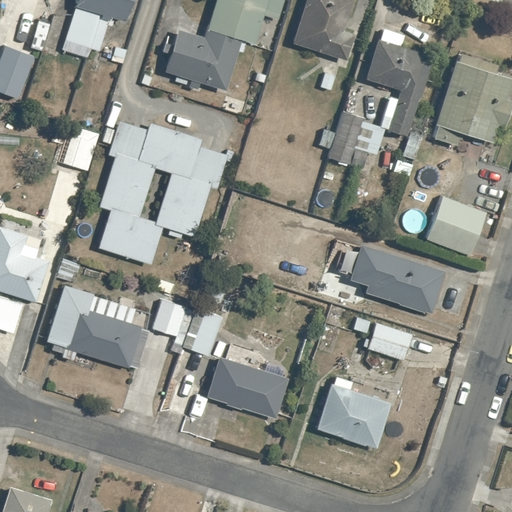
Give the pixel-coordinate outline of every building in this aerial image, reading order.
[(75,0),(73,5),(125,21),(131,0),(75,0)] [(215,0),(206,27),(247,41),(252,43),(263,13),(276,18),(282,0),(215,0)] [(352,0),(306,0),(293,43),(346,60),(355,30),(344,27),(352,0)] [(57,4),(48,30),(65,36),(61,48),(86,57),(90,47),(97,50),(107,22),(92,17),(57,4)] [(247,41),(206,27),(183,19),(177,38),(167,35),(162,50),(168,52),(161,72),(167,73),(172,75),(171,80),(197,89),(199,84),(224,93),(238,52),(242,54),(247,41)] [(408,135),(433,53),(400,43),(403,34),(382,28),(366,79),(400,90),(393,112),(383,109),(380,119),(391,123),(389,129),(408,135)] [(32,56),(4,46),(0,58),(0,92),(17,98),(32,56)] [(434,126),(496,143),(502,122),(510,124),(511,115),(511,97),(509,97),(511,84),(511,78),(452,62),(434,126)] [(154,72),(138,68),(134,83),(150,87),(154,72)] [(384,123),(340,112),(329,158),(349,163),(352,150),(375,156),(384,123)] [(104,127),(101,139),(112,142),(108,154),(114,156),(99,205),(109,208),(97,247),(149,263),(161,226),(168,228),(166,233),(182,238),(183,233),(193,236),(209,186),(216,188),(227,154),(199,145),(200,140),(148,123),(146,130),(120,121),(117,131),(104,127)] [(98,133),(73,125),(61,162),(87,170),(98,133)] [(486,212),(439,194),(424,237),(470,254),(486,212)] [(7,228),(5,233),(1,245),(0,244),(0,290),(36,301),(48,260),(42,258),(49,237),(39,234),(41,229),(30,226),(28,235),(7,228)] [(446,272),(359,243),(348,275),(368,282),(365,291),(432,314),(446,272)] [(80,264),(59,258),(54,276),(74,282),(80,264)] [(76,351),(130,367),(142,329),(129,325),(135,306),(131,305),(62,284),(45,340),(51,342),(48,352),(73,360),(76,351)] [(208,355),(222,315),(161,295),(150,327),(175,335),(172,343),(208,355)] [(350,332),(367,338),(365,347),(403,359),(411,333),(377,322),(355,315),(350,332)] [(224,344),(220,357),(208,397),(274,417),(284,384),(290,364),(224,344)] [(333,374),(330,382),(315,427),(375,448),(388,410),(393,395),(333,374)] [(194,385),(173,380),(163,415),(185,421),(194,385)] [(56,511),(59,501),(9,486),(1,511),(56,511)]
